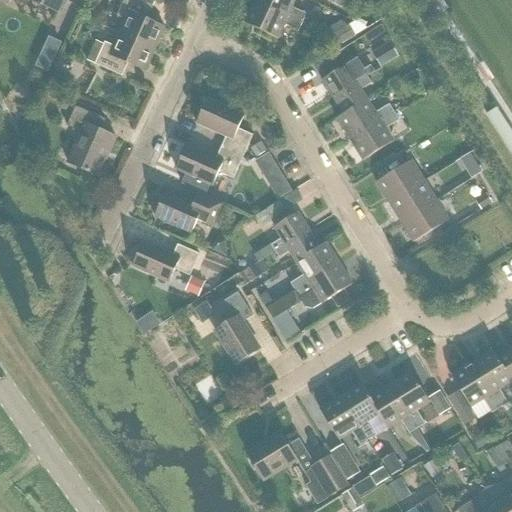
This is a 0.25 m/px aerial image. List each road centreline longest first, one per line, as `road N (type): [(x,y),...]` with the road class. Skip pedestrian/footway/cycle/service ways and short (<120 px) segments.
road 1 (residential): [(409,310),(263,78),(193,42)]
road 2 (residential): [(100,247),(193,42)]
road 3 (residential): [(272,396),(409,310)]
road 4 (secondary): [(90,511),(0,384)]
